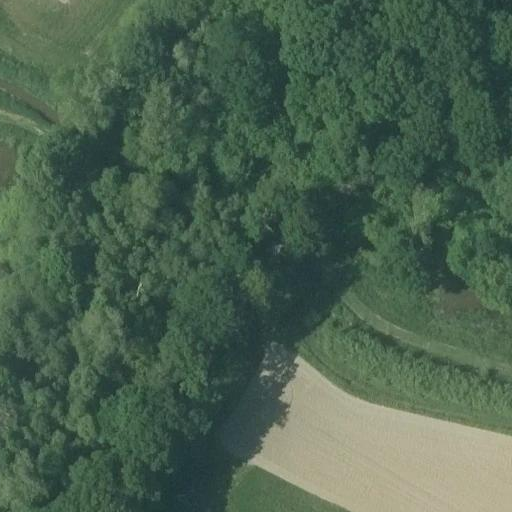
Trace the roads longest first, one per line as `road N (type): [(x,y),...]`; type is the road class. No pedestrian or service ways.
road 1 (track): [(292,228),(113,511)]
road 2 (track): [(292,228),(120,188),(56,141),(0,115)]
